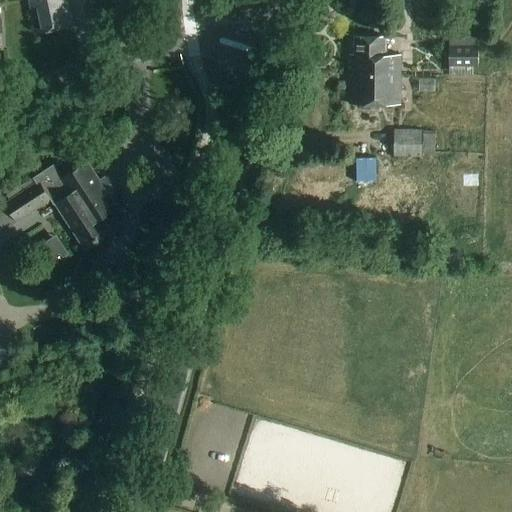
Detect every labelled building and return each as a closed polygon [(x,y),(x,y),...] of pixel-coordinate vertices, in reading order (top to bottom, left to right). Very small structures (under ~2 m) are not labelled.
[(73,24),(68,0),(30,0),(33,10),(39,9),(44,30),(73,24)] [(353,72),(400,73),(400,52),(384,52),(384,34),(355,34),(354,53),(350,53),(350,65),(353,65),(353,72)] [(451,67),(480,66),(480,37),(450,38),(451,67)] [(474,90),(473,71),(447,71),(448,91),(474,90)] [(399,102),(400,73),(353,72),(353,79),(350,79),(350,102),(399,102)] [(437,133),(424,133),(424,130),(395,130),(395,157),(424,158),(424,153),(437,153),(437,133)] [(34,168),(26,156),(15,163),(23,175),(34,168)] [(117,206),(109,194),(117,190),(107,174),(99,179),(88,162),(63,178),(46,189),(40,180),(5,203),(18,224),(53,201),(86,251),(113,233),(102,215),(117,206)] [(3,350),(0,352),(0,369),(2,373),(13,366),(3,350)]
